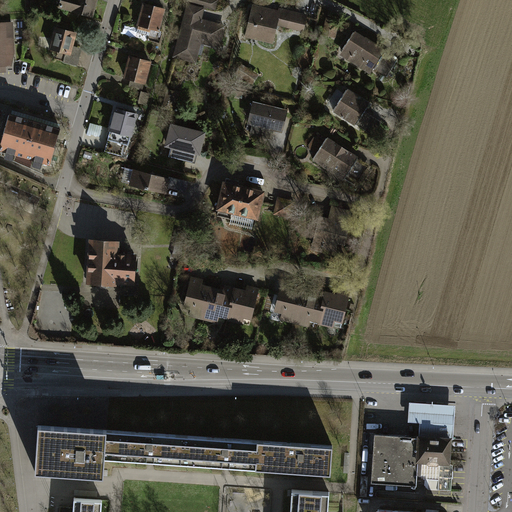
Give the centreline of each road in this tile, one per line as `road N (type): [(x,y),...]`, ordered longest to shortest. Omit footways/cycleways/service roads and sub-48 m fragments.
road 1 (primary): [(482,388),(0,368)]
road 2 (residential): [(64,182),(86,194),(179,209),(220,165),(239,164),(363,203)]
road 3 (unclassified): [(474,511),(482,388)]
